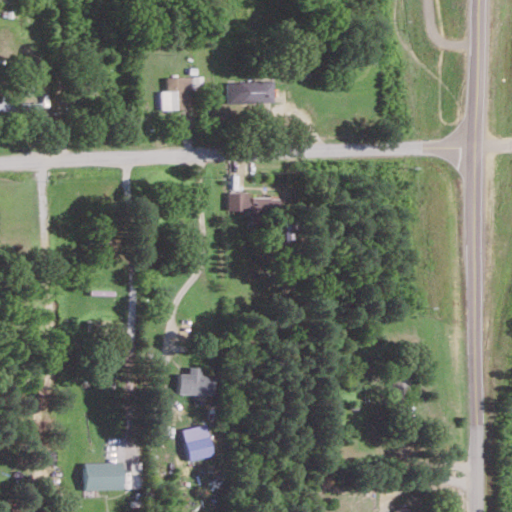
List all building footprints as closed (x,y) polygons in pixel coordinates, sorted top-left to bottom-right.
[(158,108),(190,107),(189,75),(163,76),(164,90),(158,90),(158,108)] [(272,100),(272,80),(224,81),(225,102),(272,100)] [(0,101),(0,112),(10,113),(11,102),(0,101)] [(226,210),(244,210),(244,215),(278,215),(278,196),(247,197),(247,191),(226,191),(226,210)] [(199,366),(186,366),(186,372),(176,372),(176,393),(211,394),(212,373),(198,373),(199,366)] [(211,454),(205,423),(180,428),(186,459),(211,454)] [(81,489),(120,487),(119,461),(80,462),(81,489)]
